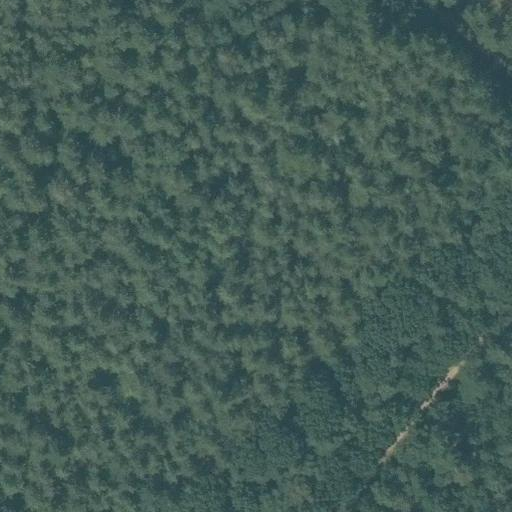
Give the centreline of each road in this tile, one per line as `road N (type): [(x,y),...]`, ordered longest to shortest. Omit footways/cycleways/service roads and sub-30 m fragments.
road 1 (track): [(511,273),(315,511)]
road 2 (track): [(418,0),(511,80)]
